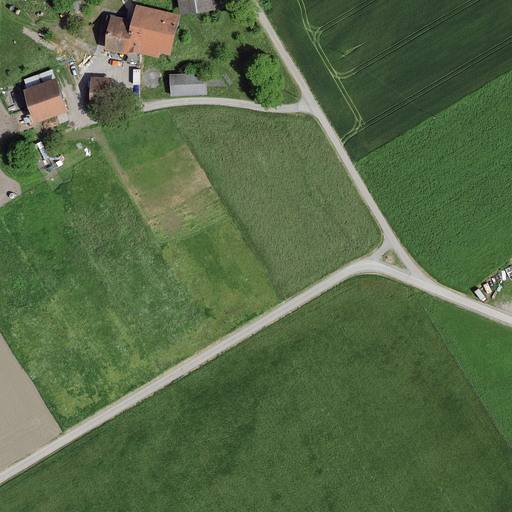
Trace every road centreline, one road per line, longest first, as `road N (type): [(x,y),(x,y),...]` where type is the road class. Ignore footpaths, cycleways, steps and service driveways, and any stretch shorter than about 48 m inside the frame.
road 1 (unclassified): [(0,478),(347,271),(377,267),(415,281)]
road 2 (unclassified): [(252,0),(415,281)]
